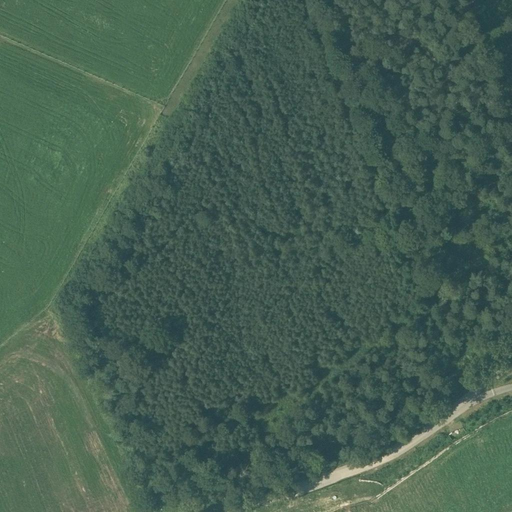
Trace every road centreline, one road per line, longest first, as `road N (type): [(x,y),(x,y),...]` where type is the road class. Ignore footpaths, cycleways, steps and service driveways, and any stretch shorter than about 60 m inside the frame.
road 1 (track): [(314,0),(470,394)]
road 2 (unclassified): [(455,409),(392,451),(280,491)]
